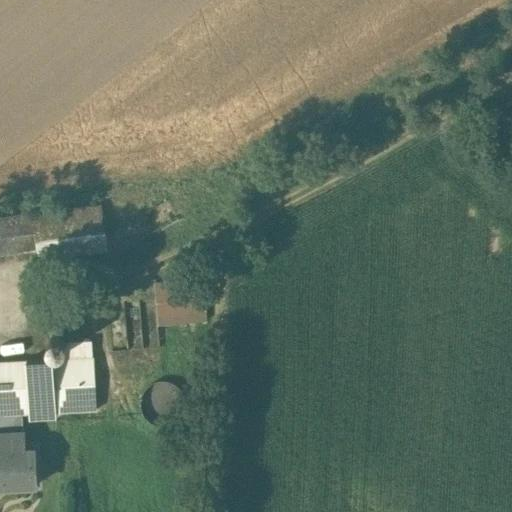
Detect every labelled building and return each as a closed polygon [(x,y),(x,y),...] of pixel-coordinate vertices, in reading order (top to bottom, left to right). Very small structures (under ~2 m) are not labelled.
[(101,204),(87,206),(91,241),(106,240),(101,204)] [(87,206),(52,211),(57,255),(107,248),(106,240),(91,241),(87,206)] [(52,211),(34,213),(38,248),(39,248),(40,257),(57,255),(52,211)] [(34,213),(0,217),(0,253),(38,248),(34,213)] [(204,286),(155,291),(156,311),(206,306),(204,286)] [(206,306),(156,311),(158,324),(158,325),(207,320),(206,306)] [(66,348),(66,345),(65,341),(63,338),(60,336),(56,335),(52,336),(49,338),(47,341),(46,345),(47,349),(49,352),(53,354),(56,355),(60,354),(62,353),(63,352),(65,350),(65,349),(66,348)] [(91,344),(66,344),(66,345),(66,348),(65,349),(65,350),(65,358),(92,357),(91,344)] [(63,352),(62,353),(60,354),(56,355),(57,359),(65,358),(65,350),(63,352)] [(57,359),(0,361),(0,414),(21,413),(38,412),(39,418),(46,417),(45,412),(95,409),(92,357),(65,358),(57,359)] [(183,410),(185,402),(183,393),(178,386),(171,382),(162,380),(154,382),(147,387),(142,394),(140,403),(142,411),(147,418),(154,423),(163,424),(171,422),(179,418),(183,410)] [(21,413),(0,414),(0,450),(23,449),(21,413)] [(0,450),(0,485),(10,485),(32,484),(35,483),(34,448),(32,448),(32,449),(23,449),(0,450)] [(32,484),(10,485),(11,495),(32,494),(32,484)]
